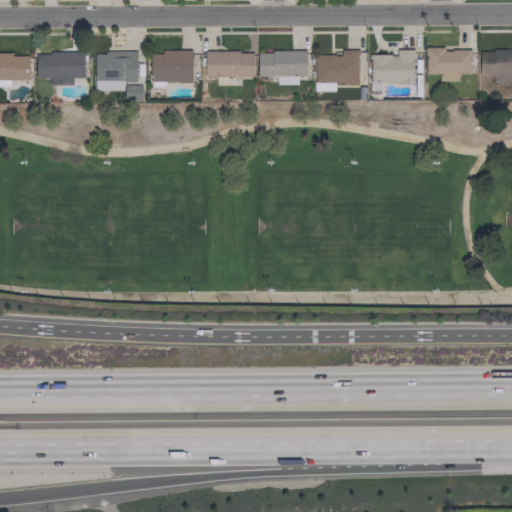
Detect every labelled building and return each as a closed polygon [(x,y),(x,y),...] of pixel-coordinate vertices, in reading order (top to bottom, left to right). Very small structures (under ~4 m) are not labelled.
[(468,49),(441,50),(441,46),(423,46),(424,73),(437,73),(437,81),(456,80),(456,73),(468,73),(468,49)] [(511,48),(477,48),(477,74),(492,74),(492,80),(511,80),(511,48)] [(368,54),(368,82),(412,82),(412,49),(395,49),(395,54),(368,54)] [(190,50),(148,51),(148,81),(190,80),(190,50)] [(251,76),(252,51),(203,50),(203,75),(251,76)] [(304,50),(255,50),(256,75),(275,75),(275,83),(296,83),(296,75),(304,75),(304,50)] [(356,50),(339,50),(339,55),(313,54),(312,90),(333,90),(333,83),(356,83),(356,50)] [(56,76),(57,84),(71,84),(71,77),(82,77),(81,51),(34,52),(35,77),(56,76)] [(135,52),(93,51),(92,89),(122,90),(122,81),(135,81),(135,52)] [(27,79),(27,54),(0,54),(0,85),(8,85),(8,79),(27,79)]
